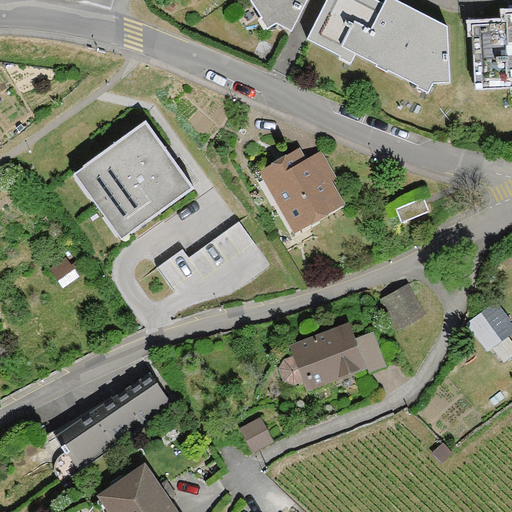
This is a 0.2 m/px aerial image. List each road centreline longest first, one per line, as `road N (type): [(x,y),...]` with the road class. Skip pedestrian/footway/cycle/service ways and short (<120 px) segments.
road 1 (residential): [(492,224),(327,296),(159,342),(0,419)]
road 2 (residential): [(511,176),(367,133),(104,26)]
road 3 (residential): [(492,224),(449,331),(404,396),(236,476)]
